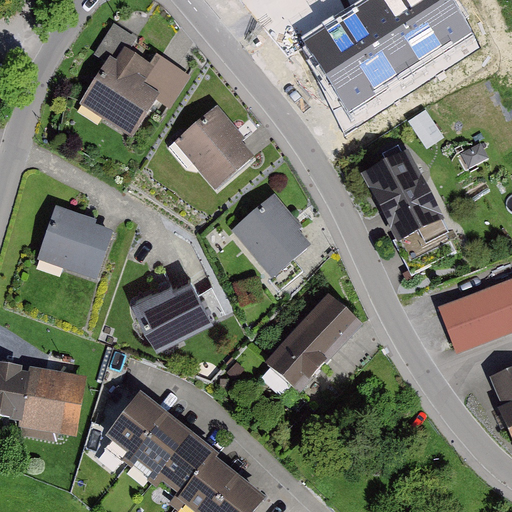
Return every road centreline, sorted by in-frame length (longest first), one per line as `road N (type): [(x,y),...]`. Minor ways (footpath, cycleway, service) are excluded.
road 1 (residential): [(511,472),(433,385),(329,180),(280,108),(187,0)]
road 2 (unclassified): [(0,212),(37,86),(86,0)]
